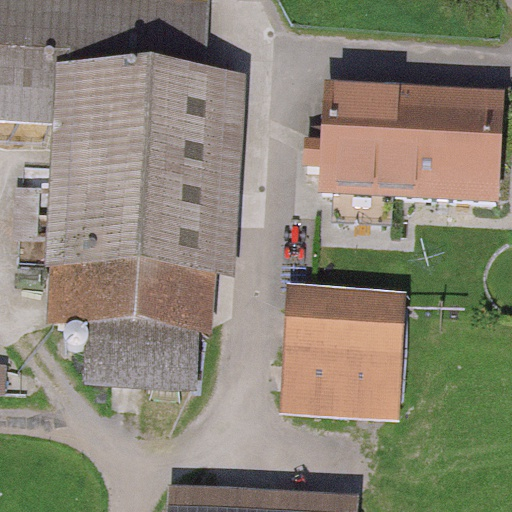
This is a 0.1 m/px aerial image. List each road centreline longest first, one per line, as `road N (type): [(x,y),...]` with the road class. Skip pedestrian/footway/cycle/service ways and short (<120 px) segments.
road 1 (track): [(254,52),(270,206),(242,362),(219,433),(140,491),(135,511)]
road 2 (track): [(511,67),(254,52)]
